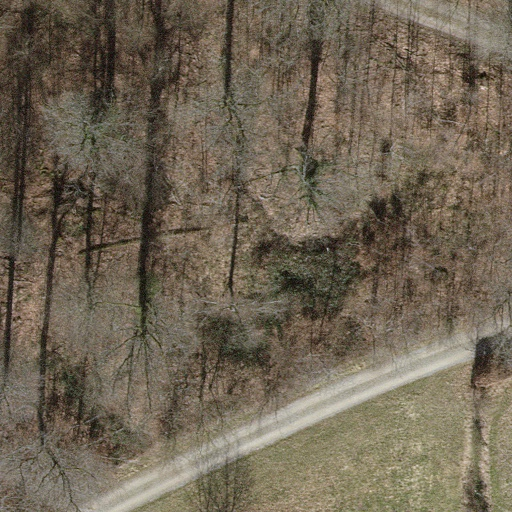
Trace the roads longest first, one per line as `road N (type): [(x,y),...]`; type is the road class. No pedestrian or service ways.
road 1 (track): [(84,511),(325,398),(511,329)]
road 2 (track): [(511,41),(391,0)]
